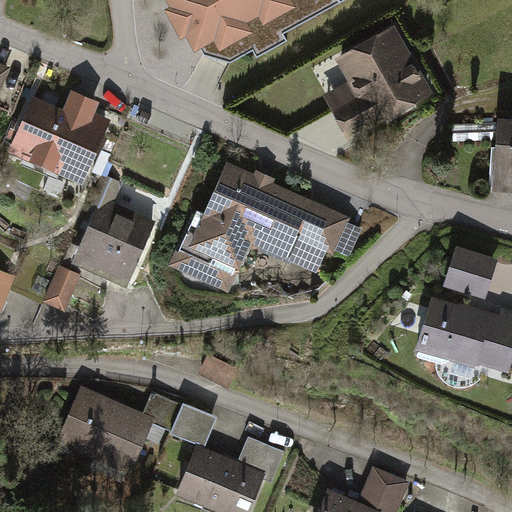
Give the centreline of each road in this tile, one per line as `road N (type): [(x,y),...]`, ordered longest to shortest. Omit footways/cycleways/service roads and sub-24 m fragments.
road 1 (residential): [(0,365),(152,372),(507,511)]
road 2 (residential): [(0,337),(305,312),(340,290),(419,204)]
road 3 (residential): [(419,204),(121,76)]
road 4 (residential): [(121,76),(0,27)]
